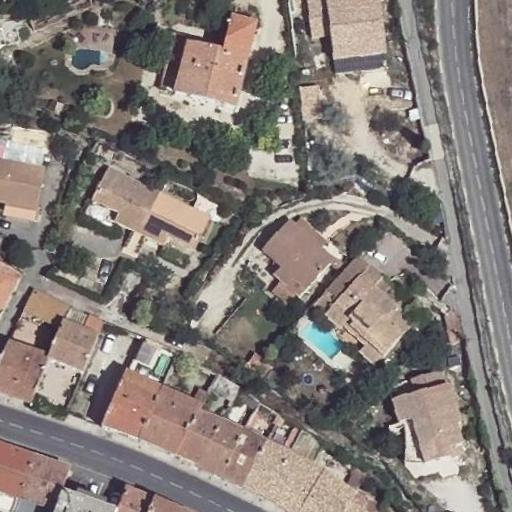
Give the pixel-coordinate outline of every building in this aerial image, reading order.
[(62,0),(25,17),(32,33),(92,7),(88,0),(62,0)] [(232,111),(254,27),(229,20),(221,55),(211,52),(213,45),(207,43),(205,50),(186,46),(178,81),(163,76),(159,90),(174,94),(174,96),(232,111)] [(0,30),(0,49),(18,44),(13,27),(0,30)] [(173,35),(163,76),(178,81),(186,46),(188,39),(173,35)] [(7,202),(37,207),(44,168),(0,161),(0,203),(5,204),(6,204),(7,202)] [(148,229),(144,238),(162,246),(167,238),(193,251),(209,219),(107,169),(91,201),(117,214),(113,222),(115,222),(132,232),(136,223),(148,229)] [(36,211),(37,207),(7,202),(6,204),(5,204),(4,207),(36,211)] [(35,222),(36,211),(4,207),(3,217),(35,222)] [(275,261),(301,283),(330,251),(286,212),(257,244),(275,261)] [(132,232),(144,238),(148,229),(136,223),(132,232)] [(295,289),(301,283),(275,261),(271,266),(295,289)] [(360,338),(374,352),(413,312),(399,299),(394,305),(381,293),(387,287),(361,263),(319,307),(334,321),(337,317),(360,338)] [(0,264),(0,285),(13,293),(20,279),(21,276),(19,273),(0,264)] [(394,305),(399,299),(387,287),(381,293),(394,305)] [(16,324),(55,342),(62,324),(68,309),(37,294),(35,293),(31,295),(16,324)] [(82,332),(88,317),(68,309),(62,324),(82,332)] [(48,362),(81,375),(102,322),(88,317),(82,332),(62,324),(55,342),(48,359),(48,362)] [(176,361),(179,356),(169,350),(148,340),(142,338),(139,344),(176,361)] [(369,357),(374,352),(360,338),(354,344),(369,357)] [(125,375),(161,391),(176,361),(139,344),(125,375)] [(0,395),(9,398),(30,405),(48,362),(48,359),(6,345),(0,356),(0,395)] [(411,419),(420,450),(424,464),(449,457),(447,448),(461,444),(455,424),(459,422),(448,384),(444,385),(439,369),(411,378),(415,393),(391,400),(398,423),(401,422),(411,419)] [(110,432),(137,442),(161,391),(125,375),(123,374),(99,428),(110,432)] [(236,397),(239,389),(219,376),(209,395),(230,408),(231,405),(236,397)] [(137,442),(174,458),(199,414),(201,410),(192,406),(161,391),(137,442)] [(192,406),(201,410),(208,396),(200,391),(192,406)] [(235,407),(240,399),(236,397),(231,405),(235,407)] [(174,458),(197,468),(221,424),(199,414),(174,458)] [(248,427),(250,424),(251,421),(244,418),(241,423),(248,427)] [(410,453),(420,450),(411,419),(401,422),(410,453)] [(234,430),(244,434),(248,427),(241,423),(238,423),(234,430)] [(197,468),(220,479),(244,434),(234,430),(221,424),(197,468)] [(220,479),(243,489),(267,445),(248,436),(254,425),(250,424),(248,427),(244,434),(220,479)] [(243,489),(264,499),(289,455),(294,447),(303,430),(296,425),(282,452),(267,445),(243,489)] [(303,430),(294,447),(313,458),(323,442),(303,430)] [(447,448),(449,457),(463,453),(461,444),(447,448)] [(32,458),(0,447),(0,494),(7,497),(16,500),(32,458)] [(276,506),(286,511),(303,511),(324,476),(289,455),(264,499),(276,506)] [(66,468),(32,458),(16,500),(51,511),(59,492),(66,468)] [(358,487),(366,472),(355,464),(345,479),(358,487)] [(303,511),(343,511),(349,503),(354,495),(324,476),(303,511)] [(147,511),(152,502),(123,488),(115,511),(114,511),(147,511)] [(349,503),(361,511),(379,511),(381,510),(356,491),(354,495),(349,503)] [(59,492),(51,511),(114,511),(115,511),(59,492)] [(51,511),(16,500),(11,511),(51,511)] [(174,511),(152,502),(147,511),(174,511)] [(361,511),(349,503),(343,511),(361,511)]
